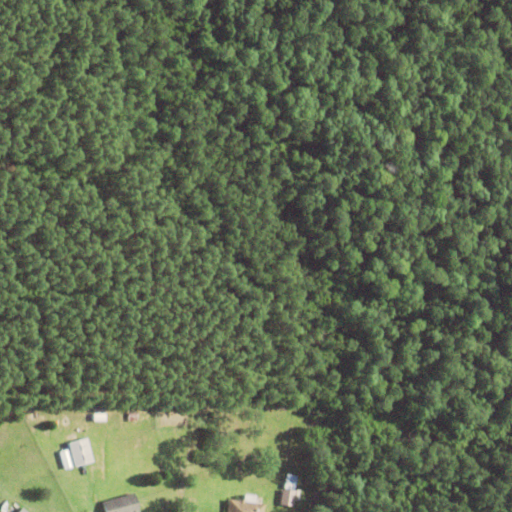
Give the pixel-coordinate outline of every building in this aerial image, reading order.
[(127,412),(136,412),(136,420),(127,420),(127,412)] [(67,441),(85,436),(91,459),(73,464),(67,441)] [(282,486),(284,479),(294,482),(292,489),(282,486)] [(275,504),(288,507),(290,492),(278,490),(275,504)] [(105,511),(102,501),(133,491),(139,511),(105,511)] [(262,502),(260,511),(226,511),(228,497),(237,498),(237,497),(244,497),(243,500),(262,502)]
